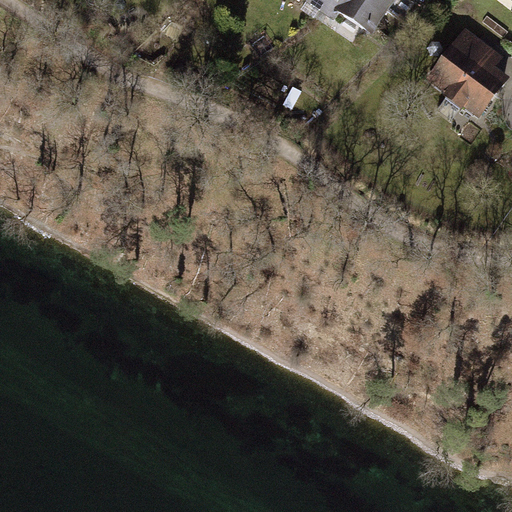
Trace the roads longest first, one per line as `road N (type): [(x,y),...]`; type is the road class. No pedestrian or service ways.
road 1 (track): [(5,0),(116,75),(280,147)]
road 2 (track): [(280,147),(408,238),(511,262)]
